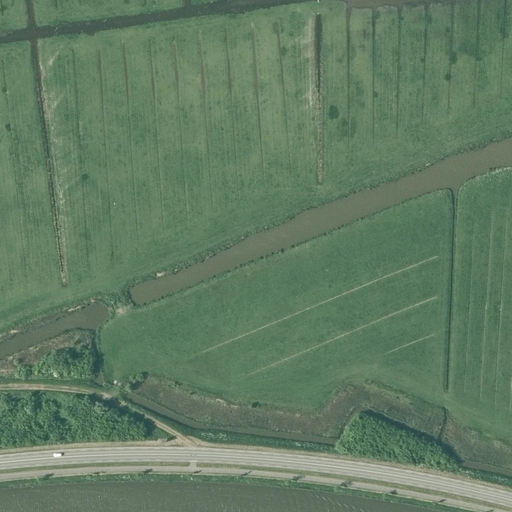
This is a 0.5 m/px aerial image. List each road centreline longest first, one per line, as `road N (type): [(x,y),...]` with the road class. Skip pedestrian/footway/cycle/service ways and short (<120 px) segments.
road 1 (primary): [(511,500),(265,460),(0,463)]
road 2 (track): [(0,385),(107,397),(198,446),(200,456)]
